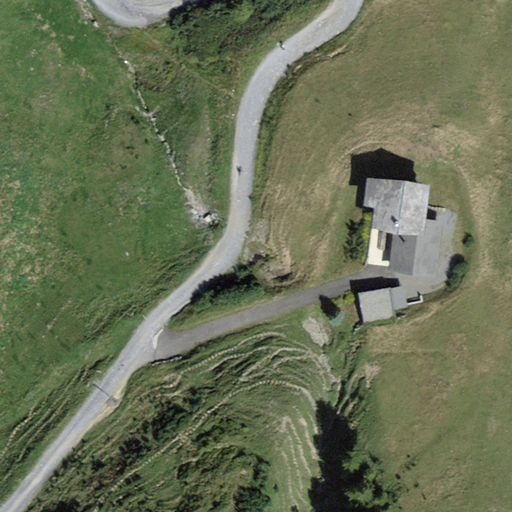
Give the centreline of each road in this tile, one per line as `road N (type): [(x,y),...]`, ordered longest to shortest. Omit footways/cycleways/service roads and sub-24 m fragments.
road 1 (track): [(24,511),(174,310),(234,261),(247,241),(270,74),(342,25),(360,0)]
road 2 (track): [(451,225),(452,259),(444,279),(426,288),(373,284),(161,350),(149,345)]
